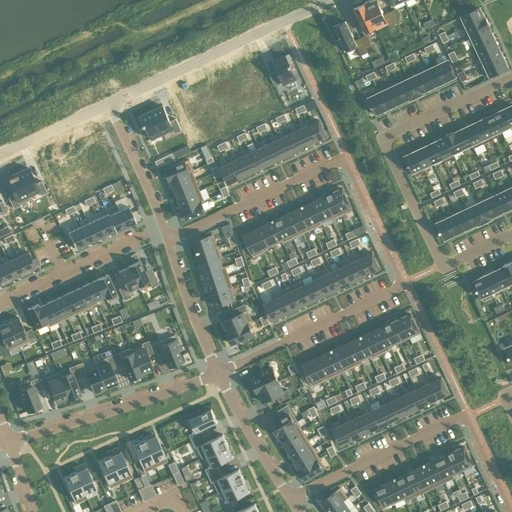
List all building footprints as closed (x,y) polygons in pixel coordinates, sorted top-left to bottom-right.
[(365,3),(364,3),(375,27),(376,29),(387,25),(389,29),(395,25),(394,23),(389,12),(383,14),(376,0),(374,0),(369,0),(364,2),(365,3)] [(364,3),(354,8),(365,32),(375,27),(364,3)] [(479,7),(457,18),(462,28),(486,17),(485,16),(484,17),(479,7)] [(395,8),(389,12),(394,23),(401,20),(395,8)] [(436,24),(433,17),(424,21),(427,27),(436,24)] [(486,17),(462,28),(462,29),(463,28),(468,37),(490,27),(486,17)] [(345,21),(334,26),(338,36),(338,38),(339,37),(346,52),(357,47),(361,55),(367,52),(366,49),(360,37),(354,40),(345,21)] [(450,40),(464,32),(460,27),(447,34),(450,40)] [(490,27),(468,37),(472,47),(471,47),(471,48),(493,37),(489,28),(490,27)] [(367,34),(360,37),(366,49),(372,46),(367,34)] [(493,37),(471,48),(476,57),(498,47),(493,37)] [(498,47),(476,57),(476,58),(480,56),(485,65),(481,66),(482,67),(503,57),(498,47)] [(275,71),(269,74),(274,84),(280,81),(278,78),(290,72),(287,66),(289,65),(286,59),(284,59),(282,54),(270,60),(275,71)] [(381,55),(370,60),(374,67),(384,62),(381,55)] [(503,57),(482,67),(486,77),(507,67),(503,57)] [(455,76),(448,60),(438,65),(445,81),(455,76)] [(257,64),(246,69),(255,88),(266,82),(268,87),(274,84),(269,74),(263,77),(257,64)] [(445,81),(438,65),(428,70),(435,85),(445,81)] [(246,69),(235,74),(241,88),(235,90),(240,100),(246,98),(243,93),(255,88),(246,69)] [(435,85),(428,70),(418,74),(425,90),(435,85)] [(425,90),(418,74),(408,79),(416,96),(422,93),(421,92),(425,90)] [(416,96),(408,79),(398,83),(406,99),(410,97),(410,99),(416,96)] [(223,80),(211,85),(220,104),(231,99),(234,103),(240,100),(235,90),(229,93),(223,80)] [(406,99),(398,83),(389,88),(396,104),(406,99)] [(211,85),(200,90),(207,104),(201,107),(205,117),(211,114),(209,109),(220,104),(211,85)] [(396,104),(389,88),(380,92),(387,108),(396,104)] [(387,108),(380,92),(379,92),(378,89),(362,97),(369,111),(374,109),(376,113),(387,108)] [(188,96),(177,101),(186,120),(197,115),(199,120),(205,117),(201,107),(195,109),(188,96)] [(163,105),(152,110),(163,133),(173,128),(175,133),(181,130),(176,118),(170,121),(163,105)] [(511,105),(503,110),(511,127),(511,105)] [(152,110),(139,116),(142,124),(144,124),(145,126),(146,125),(152,138),(163,133),(152,110)] [(511,127),(503,110),(494,114),(502,133),(503,133),(502,132),(511,127),(511,129),(511,127)] [(493,137),(502,133),(494,114),(484,119),(493,139),(494,138),(493,137)] [(493,139),(484,119),(474,123),(483,143),(493,139)] [(319,120),(308,125),(316,141),(326,136),(319,120)] [(483,143),(474,123),(464,128),(474,148),(483,143)] [(308,125),(299,130),(307,147),(308,147),(307,146),(316,141),(308,125)] [(474,148),(464,128),(455,132),(454,131),(463,150),(462,148),(471,144),(473,148),(474,148)] [(299,130),(289,134),(297,150),(306,146),(306,148),(307,147),(299,130)] [(463,150),(454,131),(444,136),(454,157),(455,157),(454,155),(463,150)] [(289,134),(279,139),(287,155),(297,150),(289,134)] [(454,157),(444,136),(444,138),(435,142),(444,162),(454,157)] [(279,139),(269,143),(277,160),(287,155),(279,139)] [(94,158),(88,161),(92,171),(98,168),(97,164),(109,159),(106,152),(108,151),(105,145),(103,146),(100,141),(88,146),(94,158)] [(444,162),(435,142),(425,147),(434,164),(443,160),(444,162)] [(269,143),(260,148),(267,164),(277,160),(269,143)] [(206,144),(201,147),(206,159),(212,156),(207,146),(206,144)] [(434,164),(425,147),(415,151),(425,171),(424,169),(434,164)] [(260,148),(250,153),(258,169),(267,164),(260,148)] [(425,171),(415,151),(405,156),(409,163),(407,164),(408,165),(409,165),(415,176),(425,171)] [(70,153),(59,158),(68,177),(79,171),(81,176),(87,173),(82,163),(76,166),(70,153)] [(250,153),(240,157),(248,174),(258,169),(250,153)] [(240,157),(230,162),(238,178),(248,174),(240,157)] [(59,158),(47,163),(54,177),(48,180),(53,190),(59,187),(56,182),(68,177),(59,158)] [(189,159),(165,169),(169,179),(193,169),(189,159)] [(230,162),(220,167),(228,183),(238,178),(230,162)] [(28,168),(17,173),(30,200),(29,198),(39,193),(40,195),(46,192),(41,180),(35,183),(28,168)] [(193,169),(169,179),(169,180),(171,179),(175,189),(196,180),(192,170),(194,170),(193,169)] [(17,173),(6,178),(14,193),(8,196),(13,208),(30,200),(17,173)] [(196,180),(175,189),(179,199),(200,190),(196,180)] [(342,189),(332,194),(342,215),(352,210),(342,189)] [(200,190),(179,199),(183,208),(181,209),(182,209),(204,200),(200,190)] [(511,206),(511,203),(506,190),(496,195),(503,210),(511,206)] [(327,196),(322,198),(332,220),(342,215),(332,194),(331,194),(330,194),(327,195),(327,196)] [(503,210),(496,195),(486,200),(493,215),(503,210)] [(322,198),(312,203),(323,225),(323,224),(324,227),(333,223),(332,220),(322,198)] [(204,200),(182,209),(186,220),(205,212),(201,202),(204,200)] [(493,215),(486,200),(476,204),(484,221),(490,218),(490,217),(493,215)] [(302,205),(302,206),(313,229),(323,225),(312,203),(303,207),(302,205)] [(484,221),(476,204),(467,209),(474,224),(478,222),(479,224),(484,221)] [(128,206),(118,211),(126,227),(136,222),(128,206)] [(301,208),(293,212),(303,234),(313,229),(302,206),(301,206),(301,208)] [(474,224),(467,209),(457,213),(464,229),(474,224)] [(108,213),(107,213),(116,231),(126,227),(118,211),(109,215),(108,213)] [(293,212),(283,217),(293,238),(303,234),(293,212)] [(107,213),(98,218),(105,234),(115,230),(115,232),(116,231),(107,213)] [(464,229),(457,213),(447,218),(454,234),(464,229)] [(273,219),(272,220),(283,243),(293,238),(283,217),(282,217),(274,221),(273,219)] [(98,218),(88,223),(96,239),(105,234),(98,218)] [(454,234),(447,218),(437,223),(440,230),(439,231),(440,232),(441,231),(444,238),(454,234)] [(272,222),(263,226),(273,245),(282,241),(283,243),(272,220),(272,222)] [(88,223),(78,227),(86,243),(96,239),(88,223)] [(263,226),(254,231),(264,252),(263,250),(273,245),(263,226)] [(78,227),(68,232),(76,248),(86,243),(78,227)] [(254,231),(243,235),(254,257),(264,252),(254,231)] [(213,234),(193,241),(197,253),(219,245),(218,245),(217,246),(213,234)] [(219,245),(197,253),(200,263),(222,256),(219,245)] [(28,251),(17,256),(25,273),(36,268),(28,251)] [(372,252),(362,257),(370,274),(371,274),(370,273),(380,268),(372,252)] [(17,256),(8,260),(16,277),(25,273),(17,256)] [(222,256),(200,263),(204,273),(225,266),(225,265),(223,266),(220,257),(222,256)] [(362,257),(352,261),(360,277),(369,273),(369,275),(370,274),(362,257)] [(8,260),(0,264),(0,269),(6,282),(16,277),(8,260)] [(139,260),(128,265),(140,290),(150,285),(151,287),(158,284),(152,272),(146,275),(144,271),(139,260)] [(352,261),(342,266),(350,282),(360,277),(352,261)] [(511,261),(503,266),(511,285),(511,284),(511,261)] [(128,266),(118,271),(125,285),(118,288),(124,300),(131,296),(129,292),(135,289),(136,291),(140,290),(128,265),(128,266)] [(225,266),(204,273),(207,283),(229,276),(225,266)] [(342,266),(332,271),(340,287),(350,282),(342,266)] [(511,285),(503,266),(502,266),(503,267),(494,272),(502,289),(503,289),(502,287),(510,283),(511,285)] [(332,271),(323,275),(330,291),(340,287),(332,271)] [(502,289),(494,272),(484,276),(493,296),(494,296),(493,294),(502,289)] [(107,274),(97,278),(108,302),(118,297),(107,274)] [(323,275),(313,280),(320,296),(330,291),(323,275)] [(229,276),(207,283),(211,294),(232,286),(229,276)] [(493,296),(484,276),(474,281),(477,288),(476,289),(476,290),(478,290),(483,301),(493,296)] [(97,278),(87,283),(97,304),(97,303),(96,301),(105,297),(108,302),(97,278)] [(313,280),(303,285),(311,301),(320,296),(313,280)] [(87,283),(77,288),(87,308),(97,304),(87,283)] [(303,285),(293,289),(301,305),(311,301),(303,285)] [(232,286),(211,294),(215,306),(235,299),(231,288),(233,287),(232,286)] [(77,288),(68,292),(77,313),(87,308),(77,288)] [(293,289),(283,294),(291,310),(301,305),(293,289)] [(68,292),(58,297),(68,317),(77,313),(68,292)] [(283,294),(273,299),(281,315),(291,310),(283,294)] [(58,297),(48,301),(58,322),(68,317),(58,297)] [(273,299),(263,303),(271,319),(281,315),(273,299)] [(37,303),(48,327),(58,322),(48,301),(39,306),(37,303)] [(37,303),(27,308),(38,332),(48,327),(37,303)] [(236,315),(222,321),(227,332),(226,332),(226,333),(252,320),(247,310),(244,304),(233,309),(236,315)] [(410,313),(400,318),(409,338),(420,333),(410,313)] [(265,315),(259,317),(263,326),(269,323),(265,315)] [(18,317),(7,322),(18,345),(28,341),(30,343),(36,340),(31,328),(25,331),(18,317)] [(400,318),(390,323),(400,342),(409,338),(400,318)] [(252,320),(226,333),(231,343),(242,338),(246,337),(247,339),(254,336),(248,323),(253,321),(252,320)] [(7,322),(0,325),(0,334),(1,337),(3,341),(0,342),(0,350),(2,356),(9,352),(8,350),(18,345),(7,322)] [(386,325),(381,327),(391,349),(390,347),(400,342),(390,323),(385,325),(386,325)] [(381,327),(371,332),(381,354),(391,349),(381,327)] [(361,335),(360,335),(371,358),(381,354),(371,332),(362,336),(361,335)] [(174,334),(152,343),(157,355),(163,352),(168,366),(171,365),(172,367),(180,364),(179,362),(182,361),(177,349),(180,348),(174,334)] [(360,337),(351,341),(362,363),(361,361),(370,356),(371,359),(371,358),(360,335),(360,337)] [(131,347),(130,348),(141,374),(141,373),(152,369),(147,355),(153,352),(148,340),(141,343),(142,345),(132,350),(131,347)] [(351,341),(342,346),(352,368),(362,363),(351,341)] [(332,349),(331,349),(342,372),(352,368),(342,346),(333,350),(332,349)] [(63,348),(57,350),(59,357),(66,355),(63,348)] [(119,352),(113,355),(117,366),(123,364),(129,379),(131,378),(132,380),(140,377),(139,375),(141,374),(130,348),(119,352)] [(331,351),(322,355),(332,377),(342,372),(331,349),(330,349),(331,351)] [(104,352),(93,356),(95,361),(95,362),(105,387),(117,383),(111,369),(117,366),(113,355),(112,355),(106,357),(104,352)] [(322,355),(312,360),(323,381),(332,377),(322,355)] [(32,360),(26,363),(31,376),(37,373),(32,360)] [(312,360),(302,365),(312,386),(323,381),(312,360)] [(82,362),(75,365),(80,377),(86,374),(93,392),(95,391),(96,393),(104,390),(103,388),(105,387),(95,362),(84,366),(82,362)] [(293,363),(288,366),(292,375),(297,372),(293,363)] [(58,372),(68,399),(80,394),(74,379),(80,377),(75,365),(69,367),(70,372),(60,376),(58,372)] [(262,375),(251,381),(256,391),(278,381),(272,367),(265,371),(266,374),(262,375)] [(58,372),(40,379),(44,391),(51,388),(56,402),(67,398),(68,399),(58,372)] [(441,377),(430,382),(438,398),(448,393),(441,377)] [(29,387),(16,391),(18,398),(16,398),(19,405),(20,404),(22,410),(35,406),(31,394),(37,392),(34,381),(28,383),(29,387)] [(278,381),(256,391),(257,392),(258,391),(263,402),(276,395),(279,401),(291,396),(287,389),(283,391),(278,381)] [(430,382),(421,386),(429,404),(430,404),(429,402),(438,398),(430,382)] [(421,386),(411,391),(419,407),(427,403),(428,405),(429,404),(421,386)] [(411,391),(401,396),(409,412),(419,407),(411,391)] [(401,396),(391,400),(399,416),(409,412),(401,396)] [(391,400),(382,405),(389,421),(399,416),(391,400)] [(281,417),(270,424),(276,434),(297,421),(287,404),(277,411),(281,417)] [(382,405),(372,409),(379,426),(389,421),(382,405)] [(211,409),(183,422),(192,441),(204,435),(201,429),(217,422),(211,409)] [(372,409),(362,414),(370,430),(379,426),(372,409)] [(362,414),(352,419),(360,435),(370,430),(362,414)] [(352,419),(342,423),(350,440),(360,435),(352,419)] [(297,421),(276,434),(277,434),(278,433),(283,442),(303,430),(297,421)] [(342,423),(332,428),(340,444),(350,440),(342,423)] [(303,430),(283,442),(289,451),(308,439),(303,430)] [(204,435),(192,441),(195,448),(197,447),(202,457),(228,445),(223,434),(207,441),(204,435)] [(144,440),(143,440),(155,466),(167,461),(155,435),(153,435),(154,436),(145,441),(144,440)] [(308,439),(289,451),(295,460),(314,448),(308,439)] [(143,440),(132,445),(144,471),(155,466),(143,440)] [(228,445),(202,457),(202,458),(204,457),(209,467),(205,469),(208,476),(220,470),(217,464),(232,457),(233,457),(228,445)] [(464,446),(454,451),(463,470),(473,466),(464,446)] [(314,448),(295,460),(300,469),(299,470),(320,458),(314,448)] [(110,456),(109,456),(121,482),(132,477),(120,451),(119,451),(119,452),(110,457),(110,456)] [(449,453),(444,456),(454,477),(455,477),(454,475),(463,470),(454,451),(453,451),(448,453),(449,453)] [(109,456),(98,461),(110,487),(121,482),(109,456)] [(444,456),(434,460),(444,482),(454,477),(444,456)] [(320,458),(299,470),(305,480),(325,468),(319,458),(320,458)] [(424,463),(435,487),(444,482),(434,460),(425,464),(424,463)] [(423,465),(415,469),(425,491),(435,487),(424,463),(423,464),(423,465)] [(187,464),(181,467),(184,472),(190,470),(187,464)] [(75,471),(74,472),(86,498),(87,498),(85,493),(96,488),(86,467),(84,467),(85,468),(76,473),(75,471)] [(220,470),(208,476),(211,482),(213,481),(218,492),(244,480),(239,469),(223,476),(220,470)] [(415,469),(405,474),(415,496),(425,491),(415,469)] [(178,470),(172,473),(177,485),(184,482),(178,470)] [(74,472),(63,477),(75,503),(86,498),(74,472)] [(395,477),(394,477),(405,500),(415,496),(405,474),(396,478),(395,477)] [(394,479),(385,483),(395,503),(404,498),(405,501),(405,500),(394,477),(393,478),(394,479)] [(244,480),(218,492),(218,493),(220,492),(221,493),(226,502),(250,491),(244,480)] [(150,483),(144,486),(149,498),(155,495),(150,483)] [(385,483),(375,488),(384,508),(395,503),(385,483)] [(144,486),(138,489),(143,501),(149,498),(144,486)] [(329,511),(348,497),(340,487),(321,501),(329,511)] [(348,497),(329,511),(345,511),(350,509),(343,501),(348,497)] [(115,499),(109,502),(113,511),(118,511),(121,511),(115,499)] [(113,511),(109,502),(103,505),(106,511),(113,511)] [(259,511),(255,503),(235,511),(259,511)]
